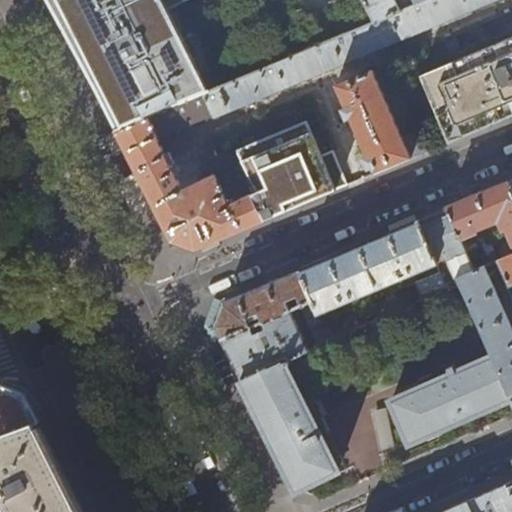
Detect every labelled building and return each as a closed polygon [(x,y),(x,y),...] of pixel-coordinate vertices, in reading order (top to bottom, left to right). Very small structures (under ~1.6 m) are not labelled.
[(52,0),(91,78),(117,129),(212,90),(170,10),(191,0),(52,0)] [(427,0),(415,5),(402,11),(377,21),(360,28),(212,90),(117,129),(136,166),(171,236),(173,240),(196,249),(215,241),(270,218),(306,203),(348,185),(333,150),(322,155),(307,120),(237,149),(251,176),(246,179),(253,193),(242,198),(240,194),(228,200),(216,174),(206,179),(192,151),(171,160),(159,137),(214,114),(216,117),(495,0),(427,0)] [(396,0),(366,0),(377,21),(402,11),(396,0)] [(511,37),(421,76),(449,142),(511,115),(511,37)] [(338,85),(376,173),(430,150),(422,130),(403,137),(374,70),(338,85)] [(483,222),(494,218),(496,221),(504,218),(511,236),(511,182),(511,181),(476,196),(447,208),(461,241),(476,235),(478,239),(488,234),(486,229),(477,232),(476,230),(485,226),(483,222)] [(422,219),(419,220),(431,248),(441,244),(449,262),(438,266),(441,273),(445,282),(459,277),(474,270),(461,241),(447,208),(422,219)] [(437,264),(431,248),(419,220),(367,242),(299,271),(312,301),(317,314),(437,264)] [(511,254),(500,260),(511,287),(510,291),(511,294),(511,326),(486,266),(474,270),(459,277),(462,284),(494,357),(511,398),(511,254)] [(302,305),(312,301),(299,271),(274,281),(224,302),(215,325),(221,336),(222,339),(252,326),(247,317),(259,312),(263,321),(291,309),(287,300),(298,296),(302,305)] [(53,273),(39,280),(50,301),(64,294),(53,273)] [(445,282),(441,273),(416,284),(423,301),(462,284),(459,277),(445,282)] [(317,314),(312,301),(302,305),(291,309),(263,321),(252,326),(222,339),(225,344),(243,379),(289,359),(309,350),(295,317),(304,313),(319,346),(335,339),(331,329),(328,321),(321,324),(317,314)] [(359,318),(331,329),(335,339),(363,326),(359,318)] [(409,443),(511,398),(494,357),(392,402),(409,443)] [(291,363),(289,359),(243,379),(298,489),(338,470),(286,365),(291,363)] [(0,436),(35,423),(25,404),(22,398),(0,388),(0,436)] [(35,423),(0,436),(0,492),(9,511),(79,511),(51,456),(35,423)] [(511,511),(511,481),(485,494),(469,501),(474,511),(511,511)] [(448,509),(442,511),(474,511),(469,501),(448,509)]
